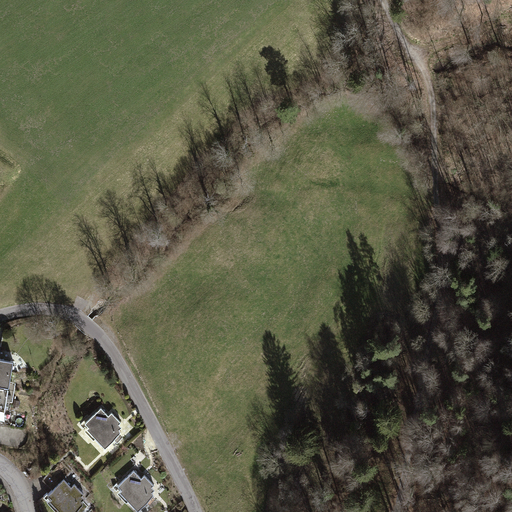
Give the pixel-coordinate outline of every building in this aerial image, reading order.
[(0,358),(0,384),(9,386),(14,361),(0,358)] [(14,391),(0,388),(0,409),(5,410),(6,401),(12,402),(14,391)] [(84,420),(80,423),(84,427),(87,424),(98,436),(96,437),(105,447),(114,439),(117,443),(123,437),(120,434),(120,433),(121,431),(120,429),(117,426),(121,422),(112,412),(109,415),(101,407),(86,422),(84,420)] [(47,493),(44,496),(47,499),(50,496),(61,507),(59,509),(61,511),(75,511),(77,511),(82,511),(86,509),(82,505),(83,504),(83,503),(83,501),(80,498),(84,494),(75,484),(71,487),(54,468),(43,479),(53,489),(49,493),(47,493)] [(117,483),(113,486),(117,490),(120,487),(131,498),(129,500),(138,510),(147,502),(150,505),(156,500),(153,496),(153,494),(153,492),(150,489),(154,484),(145,475),(141,478),(134,470),(119,484),(117,483)]
